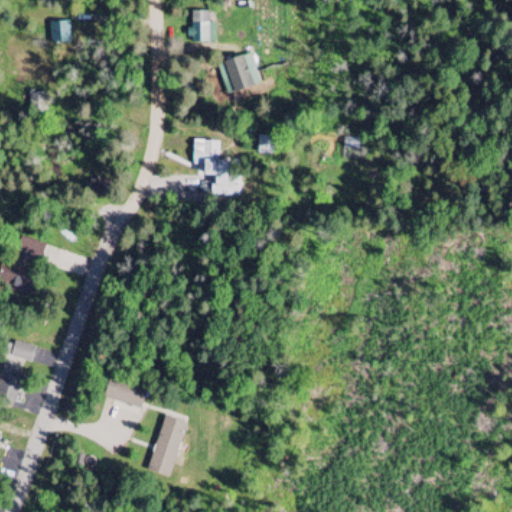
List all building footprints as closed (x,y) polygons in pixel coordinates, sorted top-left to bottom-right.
[(208,13),(191,13),(191,35),(188,35),(188,45),(208,45),(208,13)] [(50,24),(52,48),(72,47),(70,23),(50,24)] [(251,55),(220,64),(229,95),(260,85),(251,55)] [(219,162),(219,142),(202,142),(202,162),(219,162)] [(0,284),(30,292),(43,244),(19,238),(12,265),(0,261),(0,284)] [(30,347),(9,342),(0,384),(0,405),(16,409),(30,347)] [(141,409),(146,385),(108,377),(103,401),(141,409)] [(164,417),(146,472),(169,480),(187,425),(164,417)]
